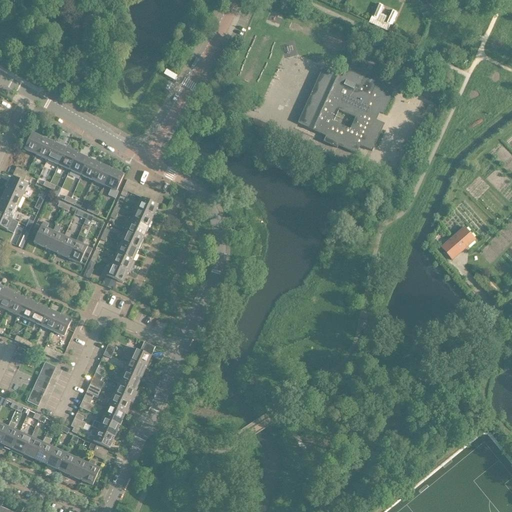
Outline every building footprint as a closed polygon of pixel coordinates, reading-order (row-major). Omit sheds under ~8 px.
[(376,4),(370,16),(375,18),(381,6),(376,4)] [(384,22),(389,24),(394,12),(390,10),(384,22)] [(393,92),(375,84),(376,82),(346,68),(341,79),(321,70),(297,123),(313,130),(315,126),(327,131),(323,142),(336,148),(337,146),(356,155),(359,146),(371,152),(384,125),(371,119),(375,111),(383,114),(393,92)] [(162,75),(166,77),(173,81),(174,79),(175,77),(165,71),(162,75)] [(23,150),(35,156),(42,139),(31,134),(23,150)] [(35,156),(46,161),(54,145),(42,139),(35,156)] [(65,150),(54,145),(46,161),(58,166),(65,150)] [(58,166),(69,171),(77,155),(72,153),(73,151),(67,148),(66,150),(65,150),(58,166)] [(69,171),(81,176),(88,160),(77,155),(69,171)] [(81,176),(92,182),(100,165),(88,160),(81,176)] [(92,182),(104,187),(111,170),(100,165),(92,182)] [(12,176),(24,181),(26,176),(27,173),(16,168),(12,176)] [(117,190),(123,176),(111,170),(104,187),(110,190),(107,196),(115,199),(118,191),(117,190)] [(11,177),(6,189),(22,196),(27,185),(11,177)] [(126,180),(122,190),(127,193),(132,183),(126,180)] [(127,193),(132,195),(137,185),(132,183),(127,193)] [(142,188),(137,185),(132,195),(138,197),(142,188)] [(138,197),(140,199),(143,200),(147,190),(142,188),(138,197)] [(17,208),(22,196),(6,189),(0,201),(17,208)] [(147,190),(143,200),(148,202),(153,192),(147,190)] [(153,192),(148,202),(154,205),(158,195),(153,192)] [(135,210),(152,217),(157,206),(154,205),(148,202),(143,200),(140,199),(135,210)] [(0,214),(11,219),(17,208),(0,201),(0,214)] [(74,215),(85,220),(87,215),(76,210),(74,215)] [(130,221),(147,228),(152,217),(135,210),(130,221)] [(11,221),(11,219),(0,214),(0,228),(6,231),(9,225),(14,227),(16,227),(17,224),(11,221)] [(87,215),(85,220),(83,224),(88,227),(93,218),(87,215)] [(147,228),(130,221),(125,232),(142,239),(147,228)] [(32,243),(44,248),(51,232),(46,230),(48,225),(42,222),(40,227),(35,225),(31,233),(36,235),(32,243)] [(51,232),(44,248),(55,254),(56,254),(63,238),(57,235),(60,228),(55,226),(52,233),(51,232)] [(464,228),(440,248),(451,260),(474,240),(464,228)] [(142,239),(125,232),(120,243),(137,250),(142,239)] [(78,236),(75,243),(74,243),(67,259),(79,264),(81,259),(86,261),(91,251),(81,246),(84,239),(78,236)] [(18,238),(15,246),(21,248),(24,241),(18,238)] [(63,238),(56,254),(55,254),(67,259),(74,243),(63,238)] [(137,250),(120,243),(115,254),(132,261),(137,250)] [(115,254),(110,265),(127,272),(127,273),(129,274),(132,267),(130,266),(132,261),(115,254)] [(122,284),(127,273),(127,272),(110,265),(105,277),(101,285),(101,286),(112,290),(116,281),(122,284)] [(0,308),(6,311),(13,295),(14,292),(7,289),(6,291),(2,289),(0,293),(0,308)] [(25,300),(13,295),(6,311),(17,316),(25,300)] [(17,316),(29,321),(36,305),(25,300),(17,316)] [(34,324),(40,327),(48,310),(36,305),(29,321),(26,327),(32,329),(34,324)] [(48,310),(40,327),(52,332),(59,315),(48,310)] [(71,321),(59,315),(52,332),(64,337),(67,330),(70,323),(71,321)] [(21,339),(19,343),(30,348),(32,344),(21,339)] [(122,358),(129,361),(145,368),(150,357),(155,348),(143,343),(139,352),(127,347),(122,358)] [(32,344),(30,348),(42,354),(45,347),(44,349),(32,344)] [(105,350),(112,353),(115,348),(107,345),(105,350)] [(42,354),(60,362),(63,355),(45,347),(42,354)] [(110,359),(112,353),(105,350),(102,356),(110,359)] [(140,380),(145,368),(129,361),(124,372),(140,380)] [(42,368),(53,373),(55,368),(44,363),(42,368)] [(39,374),(50,379),(53,373),(42,368),(39,374)] [(95,373),(102,376),(104,371),(97,368),(95,373)] [(140,380),(124,372),(118,384),(135,391),(140,380)] [(102,376),(95,373),(89,384),(100,389),(103,383),(100,381),(102,376)] [(50,379),(39,374),(37,379),(48,384),(50,379)] [(34,385),(45,390),(48,384),(37,379),(34,385)] [(84,396),(92,399),(94,395),(97,396),(100,389),(89,384),(84,396)] [(118,384),(113,395),(131,403),(132,403),(132,402),(137,392),(135,391),(118,384)] [(31,390),(43,396),(45,390),(34,385),(31,390)] [(43,396),(31,390),(29,396),(40,401),(43,396)] [(127,413),(131,403),(113,395),(108,407),(124,414),(126,415),(126,414),(127,415),(127,413)] [(26,402),(37,407),(40,401),(29,396),(26,402)] [(79,408),(90,413),(93,406),(89,404),(92,399),(84,396),(79,408)] [(119,425),(124,414),(108,407),(103,418),(119,425)] [(74,419),(81,422),(83,417),(76,414),(74,419)] [(93,421),(91,426),(114,437),(119,425),(103,418),(100,424),(93,421)] [(73,428),(71,432),(76,434),(79,428),(82,430),(85,424),(81,422),(74,419),(70,427),(73,428)] [(0,442),(0,444),(11,449),(18,433),(13,431),(16,425),(10,422),(7,428),(0,442)] [(97,430),(92,441),(108,449),(114,437),(91,426),(91,427),(97,430)] [(30,438),(18,433),(11,449),(16,451),(15,453),(22,456),(22,454),(30,438)] [(22,454),(34,460),(41,443),(30,438),(22,454)] [(41,443),(34,460),(45,465),(53,449),(48,446),(50,441),(44,438),(41,443)] [(107,452),(95,447),(91,456),(103,461),(107,452)] [(57,470),(64,454),(53,449),(45,465),(57,470)] [(64,454),(57,470),(68,475),(76,459),(64,454)] [(76,459),(68,475),(80,481),(87,464),(76,459)] [(87,464),(80,481),(92,486),(99,470),(93,467),(95,463),(89,460),(87,464)]
